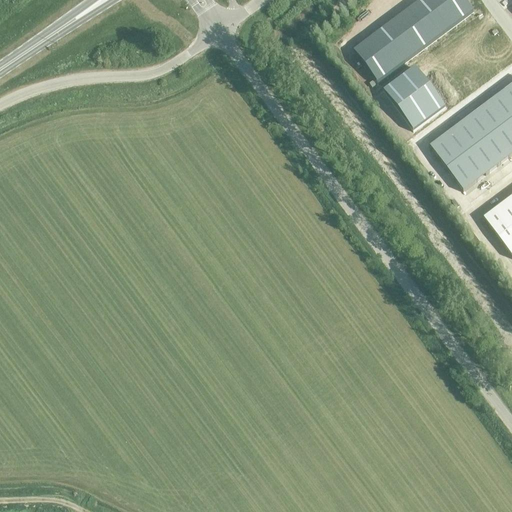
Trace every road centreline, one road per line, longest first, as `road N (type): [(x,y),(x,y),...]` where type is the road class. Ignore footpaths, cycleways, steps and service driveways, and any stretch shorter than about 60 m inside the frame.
road 1 (unclassified): [(511,426),(219,31)]
road 2 (unclassified): [(0,105),(63,82),(155,74),(219,31)]
